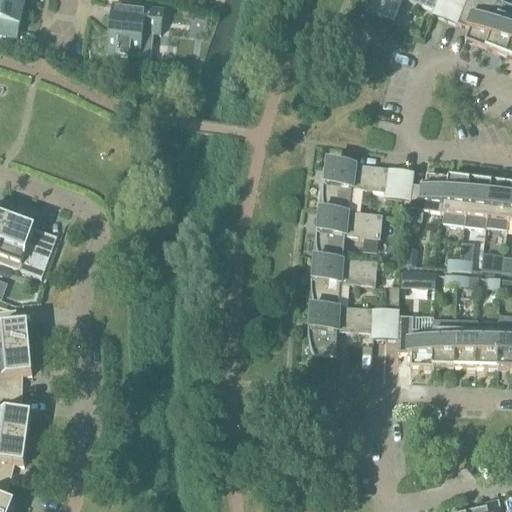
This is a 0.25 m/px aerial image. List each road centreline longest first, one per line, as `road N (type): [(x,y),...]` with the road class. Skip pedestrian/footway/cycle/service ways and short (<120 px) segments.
road 1 (residential): [(65,511),(84,392),(76,309),(96,231),(75,200),(0,174)]
road 2 (residential): [(511,387),(395,383),(387,392),(400,472),(511,456)]
road 3 (residential): [(511,94),(431,67),(417,75),(405,151),(511,161)]
